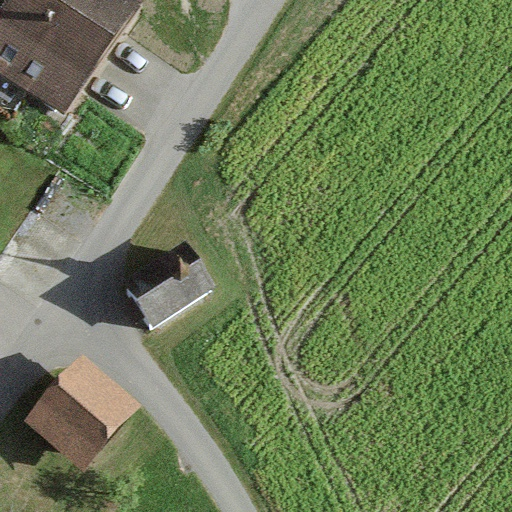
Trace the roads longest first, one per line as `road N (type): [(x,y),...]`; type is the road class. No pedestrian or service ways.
road 1 (residential): [(83,312),(276,0)]
road 2 (unclassified): [(83,312),(208,454),(241,511)]
road 3 (residential): [(0,403),(83,312)]
